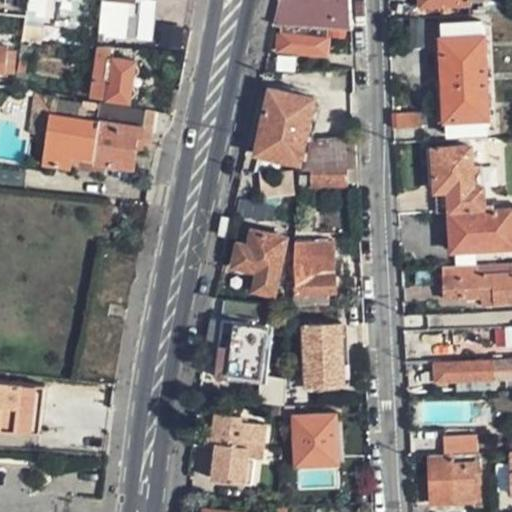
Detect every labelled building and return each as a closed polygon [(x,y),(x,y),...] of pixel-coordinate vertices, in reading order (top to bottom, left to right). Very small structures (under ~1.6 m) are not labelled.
[(301,0),(297,12),(337,13),(336,0),(301,0)] [(276,11),(274,25),(284,25),(323,27),(337,28),(337,13),(297,12),(276,11)] [(325,54),(326,39),(322,38),(323,27),(284,25),(283,36),(280,36),(280,51),(325,54)] [(440,57),(443,105),(443,122),(446,122),(447,133),(486,131),(486,121),(489,121),(488,103),(485,55),(484,36),(482,36),(480,26),(442,28),(443,38),(439,39),(440,57)] [(23,59),(16,58),(14,72),(22,73),(23,59)] [(94,58),(90,96),(129,100),(133,61),(94,58)] [(177,93),(152,89),(135,105),(152,107),(173,110),(177,93)] [(271,89),(256,155),(300,164),(305,140),(311,141),(315,123),(309,122),(313,100),(271,89)] [(78,103),(56,100),(54,116),(74,120),(75,118),(82,119),(83,110),(78,109),(78,103)] [(142,128),(141,149),(147,148),(152,107),(135,105),(96,100),(94,121),(142,128)] [(26,111),(23,135),(37,138),(41,113),(26,111)] [(131,168),(134,148),(141,149),(142,128),(94,121),(82,119),(75,118),(74,120),(54,116),(41,113),(37,138),(34,165),(66,169),(69,151),(71,136),(73,136),(72,151),(90,154),(89,162),(131,168)] [(392,114),(392,130),(418,128),(418,114),(392,114)] [(309,142),(310,169),(346,168),(356,167),(355,141),(309,142)] [(485,209),(485,189),(484,169),(470,169),(468,147),(434,148),(436,191),(448,191),(449,210),(451,248),(511,246),(511,207),(485,209)] [(256,161),(253,172),(276,170),(276,166),(256,161)] [(310,169),(311,188),(347,186),(346,168),(310,169)] [(448,191),(436,191),(436,211),(449,210),(448,191)] [(235,214),(229,244),(236,245),(247,248),(251,230),(283,238),(286,224),(235,214)] [(283,238),(251,230),(247,248),(236,245),(232,268),(255,274),(252,290),(272,296),(283,238)] [(293,243),(295,297),(328,294),(334,294),(332,275),(315,275),(313,243),(293,243)] [(440,266),(441,299),(492,297),(493,305),(511,303),(511,273),(492,275),(492,264),(440,266)] [(328,294),(295,297),(295,303),(328,302),(328,294)] [(214,371),(258,376),(264,328),(267,303),(223,300),(221,316),(220,323),(214,371)] [(302,324),(305,385),(346,383),(342,321),(302,324)] [(511,358),(436,362),(437,381),(511,377),(511,358)] [(0,424),(43,429),(48,383),(0,377),(0,424)] [(256,401),(283,405),(285,386),(276,385),(275,380),(265,378),(264,385),(258,384),(256,401)] [(283,422),(296,422),(296,414),(295,405),(283,405),(283,422)] [(242,415),(217,413),(214,440),(218,440),(214,478),(245,481),(249,442),(264,443),(266,422),(241,419),(242,415)] [(337,460),(336,422),(335,414),(296,414),(296,422),(296,461),(337,460)] [(442,435),(443,455),(477,453),(478,452),(477,433),(442,435)] [(263,457),(264,443),(249,442),(245,481),(253,482),(256,456),(263,457)] [(433,503),(473,501),(472,479),(479,479),(477,453),(443,455),(430,455),(433,503)] [(297,470),(298,486),(335,483),(333,467),(297,470)]
